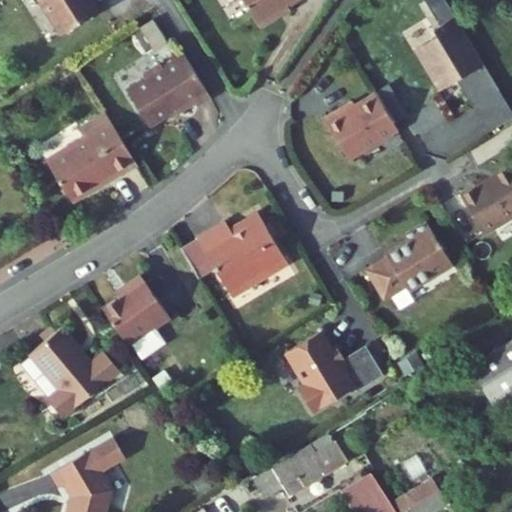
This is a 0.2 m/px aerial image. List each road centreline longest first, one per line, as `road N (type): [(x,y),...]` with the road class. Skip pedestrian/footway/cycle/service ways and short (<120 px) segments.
road 1 (residential): [(0,307),(142,222),(252,128)]
road 2 (residential): [(440,173),(349,224),(325,229),(307,221),(252,128)]
